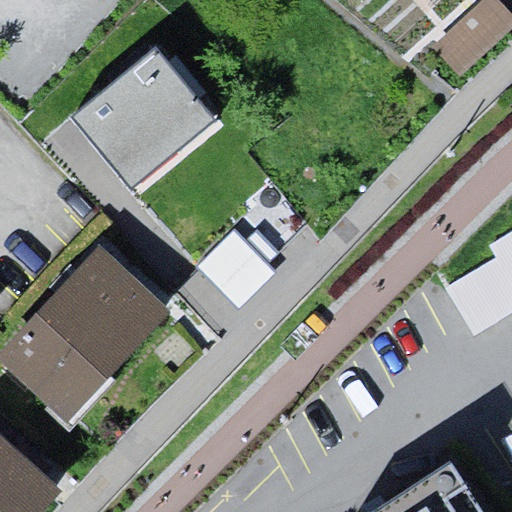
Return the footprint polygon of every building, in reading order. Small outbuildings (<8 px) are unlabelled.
[(511,14),(499,0),(480,0),(429,47),(458,79),(511,28),(511,14)] [(153,52),(69,120),(130,194),(213,126),(153,52)] [(494,257),(443,288),(463,321),(472,337),(511,313),(511,230),(488,245),(494,257)] [(234,231),(196,269),(235,307),(273,269),(234,231)] [(0,354),(0,363),(64,428),(169,325),(101,256),(0,354)] [(0,511),(46,511),(60,496),(0,441),(0,511)] [(368,511),(482,511),(449,460),(368,511)]
